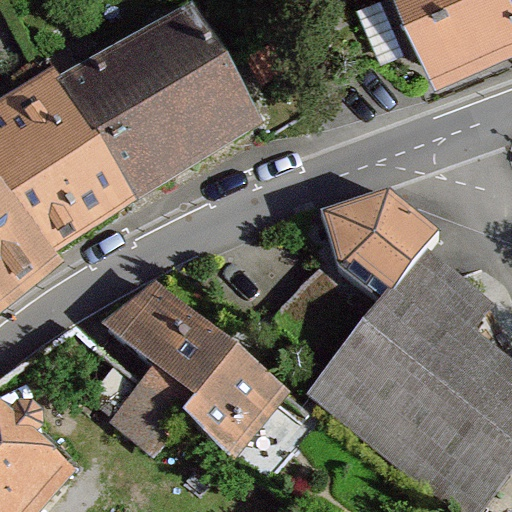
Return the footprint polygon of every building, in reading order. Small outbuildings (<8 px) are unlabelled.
[(511,0),(403,0),(433,72),(511,39),(511,0)] [(253,127),(187,17),(56,89),(50,79),(0,108),(0,201),(48,256),(253,127)] [(437,234),(389,189),(324,212),(344,263),(355,254),(392,288),(423,249),(437,234)] [(0,305),(53,263),(48,256),(0,201),(0,305)] [(500,311),(423,249),(392,288),(365,321),(314,385),(308,393),(458,511),(491,511),(511,487),(511,361),(480,336),(500,311)] [(365,321),(326,269),(261,340),(314,385),(365,321)] [(296,400),(163,292),(113,330),(164,372),(121,429),(163,462),(194,422),(245,463),(296,400)] [(0,421),(0,511),(42,511),(70,481),(30,446),(38,439),(38,425),(29,413),(11,413),(2,423),(0,421)]
